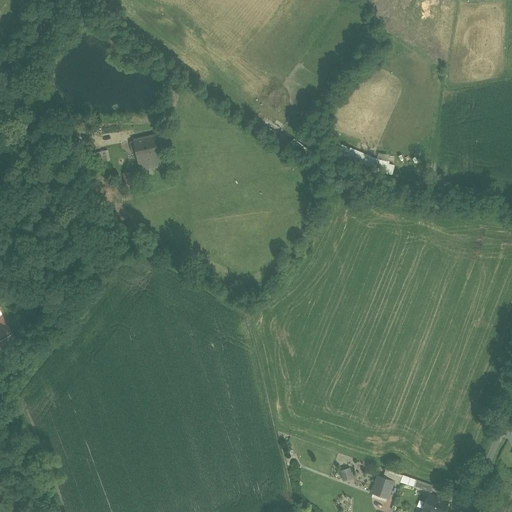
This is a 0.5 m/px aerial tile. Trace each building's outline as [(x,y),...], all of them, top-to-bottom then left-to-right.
[(155,135),(135,140),(135,141),(131,142),(134,152),(138,151),(142,171),(150,169),(150,167),(154,166),(155,169),(163,167),(155,135)] [(107,150),(96,151),(97,162),(108,161),(107,150)] [(390,162),(370,157),(367,167),(388,172),(390,162)] [(131,172),(124,174),(126,183),(133,181),(131,172)] [(17,341),(2,315),(0,316),(0,344),(3,350),(17,341)] [(342,470),(345,480),(352,478),(349,468),(342,470)] [(393,482),(379,477),(374,492),(388,496),(393,482)] [(434,486),(417,480),(415,486),(431,492),(434,486)] [(444,511),(448,502),(430,494),(424,509),(430,511),(444,511)]
